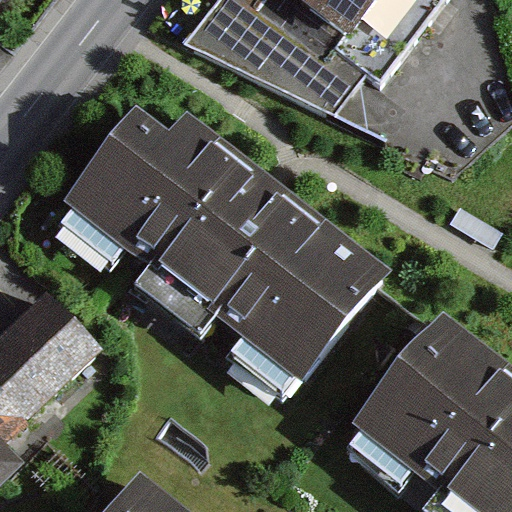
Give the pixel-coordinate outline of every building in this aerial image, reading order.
[(0,0),(0,13),(10,0),(0,0)] [(221,0),(184,49),(336,123),(366,81),(382,92),(452,0),(221,0)] [(134,114),(63,207),(305,392),(394,276),(184,117),(167,139),(134,114)] [(0,460),(103,358),(47,302),(0,348),(0,460)] [(511,511),(511,372),(441,318),(351,435),(452,511),(511,511)] [(181,511),(139,479),(113,511),(181,511)]
